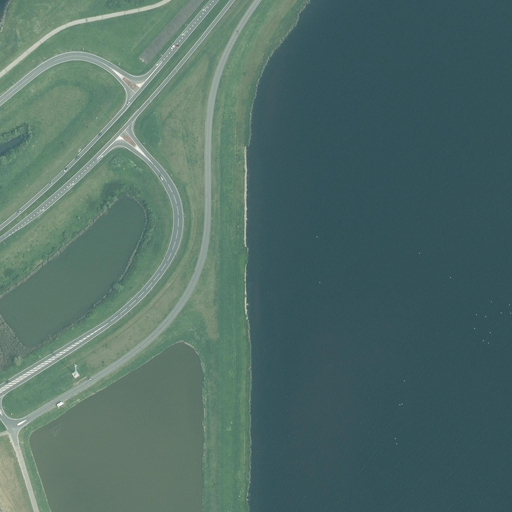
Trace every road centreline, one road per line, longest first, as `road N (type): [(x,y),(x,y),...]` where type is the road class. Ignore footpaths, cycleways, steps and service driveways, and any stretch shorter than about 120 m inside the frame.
road 1 (tertiary): [(12,429),(118,363),(177,309),(203,250),(213,88),(258,0)]
road 2 (trunk): [(145,156),(177,203),(178,229),(162,271),(121,314),(0,390)]
road 3 (trunk): [(130,101),(0,228)]
road 4 (trunk): [(128,123),(232,0)]
road 5 (trunk): [(0,239),(109,143)]
